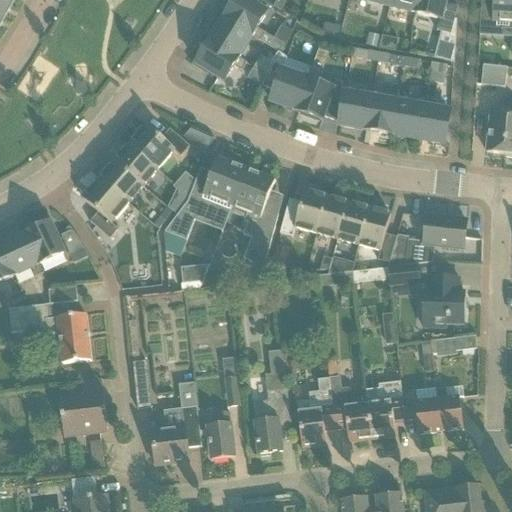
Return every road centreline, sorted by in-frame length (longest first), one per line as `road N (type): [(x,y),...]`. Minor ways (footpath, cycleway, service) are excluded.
road 1 (residential): [(502,192),(369,174),(285,149),(141,85)]
road 2 (residential): [(134,500),(111,287),(46,184)]
road 3 (residential): [(496,457),(502,192)]
road 4 (residential): [(496,457),(311,481)]
road 5 (residential): [(311,481),(134,500)]
road 6 (residential): [(141,85),(46,184)]
